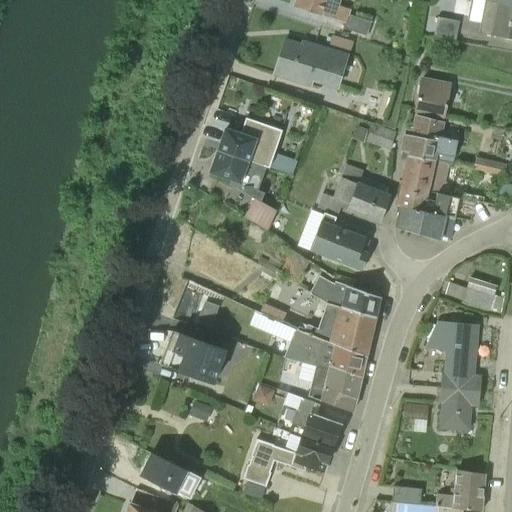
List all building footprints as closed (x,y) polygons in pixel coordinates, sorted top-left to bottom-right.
[(342,28),(365,35),(369,21),(347,14),(348,9),(338,5),(339,0),(293,0),(292,5),(343,22),(342,28)] [(511,5),(484,0),(470,0),(467,20),(479,22),(477,32),(511,38),(511,5)] [(453,41),(457,21),(436,17),(431,37),(453,41)] [(283,39),(273,73),(310,85),(311,81),(336,89),(346,54),(347,54),(351,41),(330,35),(326,48),(300,40),(299,44),(283,39)] [(420,77),(413,112),(430,117),(442,119),(449,83),(420,77)] [(406,152),(405,155),(446,164),(453,165),(458,145),(439,140),(443,123),(412,115),(412,116),(412,127),(404,126),(404,127),(399,150),(406,152)] [(294,160),(273,152),(280,130),(244,118),(239,133),(225,129),(220,139),(222,144),(220,152),(264,168),(288,175),(294,160)] [(369,124),(363,142),(388,149),(394,132),(369,124)] [(351,139),(362,142),(366,130),(356,126),(351,139)] [(242,216),(266,230),(275,211),(260,201),(264,193),(256,190),(264,168),(220,152),(217,158),(213,161),(209,171),(236,181),(233,187),(253,198),(242,216)] [(446,164),(405,155),(399,186),(440,194),(446,164)] [(504,164),(474,157),(471,169),(501,176),(504,164)] [(389,188),(388,187),(359,176),(362,171),(343,164),(331,196),(321,193),(314,209),(335,217),(339,207),(379,222),(388,196),(386,195),(389,188)] [(440,194),(399,186),(395,205),(400,207),(453,218),(457,198),(440,194)] [(400,207),(395,227),(438,240),(439,236),(449,238),(453,218),(400,207)] [(335,217),(323,213),(308,251),(360,270),(368,253),(359,249),(365,237),(332,224),(335,217)] [(307,261),(290,250),(278,271),(284,275),(283,279),(293,284),(307,261)] [(332,283),(317,275),(308,292),(324,303),(373,318),(377,297),(333,281),(332,283)] [(488,311),(498,312),(502,298),(492,294),(495,287),(468,279),(465,288),(447,282),(443,294),(462,301),(461,303),(488,311)] [(262,303),(258,312),(281,322),(284,313),(262,303)] [(305,325),(302,332),(326,343),(364,357),(373,318),(324,303),(317,329),(305,325)] [(288,343),(282,357),(299,363),(326,370),(327,365),(360,377),(364,357),(326,343),(302,332),(281,322),(258,312),(250,309),(244,324),(288,343)] [(476,407),(478,391),(479,375),(473,374),(476,325),(436,322),(423,349),(444,351),(442,371),(440,371),(438,387),(437,403),(439,404),(437,429),(468,431),(470,406),(476,407)] [(212,383),(224,349),(171,330),(159,364),(212,383)] [(310,382),(307,396),(350,411),(355,397),(360,377),(327,365),(326,370),(299,363),(296,378),(310,382)] [(273,391),(258,385),(251,400),(267,406),(273,391)] [(286,393),(282,404),(295,409),(290,423),(302,428),(299,435),(331,447),(339,425),(314,416),(318,405),(286,393)] [(210,406),(193,399),(187,413),(204,421),(210,406)] [(403,403),(402,418),(425,420),(426,405),(403,403)] [(322,472),(331,447),(288,432),(282,448),(255,439),(241,478),(248,480),(242,497),(258,502),(272,460),(302,471),(305,466),(322,472)] [(139,473),(188,498),(199,477),(150,452),(139,473)] [(435,493),(434,506),(479,510),(483,473),(454,468),(451,495),(435,493)] [(390,501),(418,504),(419,489),(392,486),(390,501)] [(171,511),(174,504),(135,488),(130,501),(127,500),(122,511),(171,511)]
